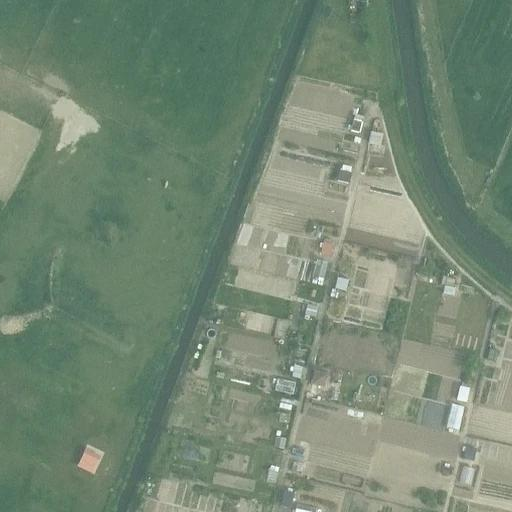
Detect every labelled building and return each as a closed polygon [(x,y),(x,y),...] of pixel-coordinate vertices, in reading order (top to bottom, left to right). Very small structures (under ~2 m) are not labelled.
[(354,119),(351,132),(360,134),(363,120),(354,119)] [(372,134),(370,142),(373,145),(381,147),(382,136),(372,134)] [(341,169),(338,182),(348,184),(351,172),(341,169)] [(325,242),(322,255),(329,257),(333,244),(325,242)] [(443,277),(442,286),(454,288),(455,280),(443,277)] [(337,278),(334,290),(346,293),(349,281),(337,278)] [(308,305),(306,315),(315,317),(318,307),(308,305)] [(490,349),(487,360),(495,362),(498,351),(490,349)] [(295,366),(292,377),(301,379),(303,368),(295,366)] [(316,371),(312,385),(319,386),(327,381),(329,374),(316,371)] [(460,389),(457,399),(465,401),(468,391),(460,389)] [(465,448),(462,459),(472,461),(474,450),(465,448)] [(342,508),(360,509),(362,479),(344,477),(342,508)] [(285,490),(281,506),(292,508),(295,492),(285,490)]
